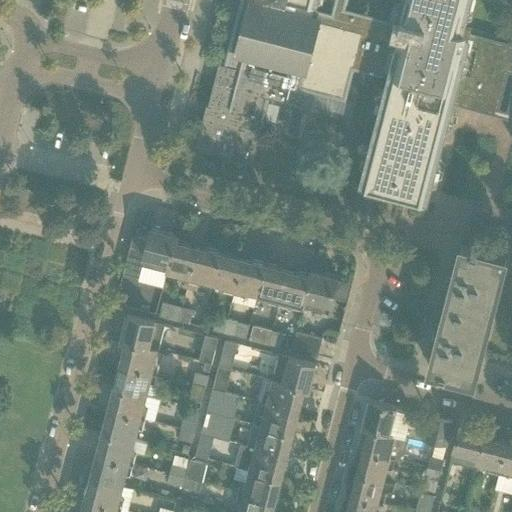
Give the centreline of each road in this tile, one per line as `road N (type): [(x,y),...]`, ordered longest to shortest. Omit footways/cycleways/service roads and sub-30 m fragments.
road 1 (residential): [(129,175),(371,242),(375,265),(350,365)]
road 2 (residential): [(40,511),(129,175)]
road 3 (residential): [(350,365),(511,408)]
road 4 (residential): [(350,365),(312,511)]
road 5 (tertiary): [(156,68),(29,40)]
road 6 (tertiary): [(22,70),(149,98)]
